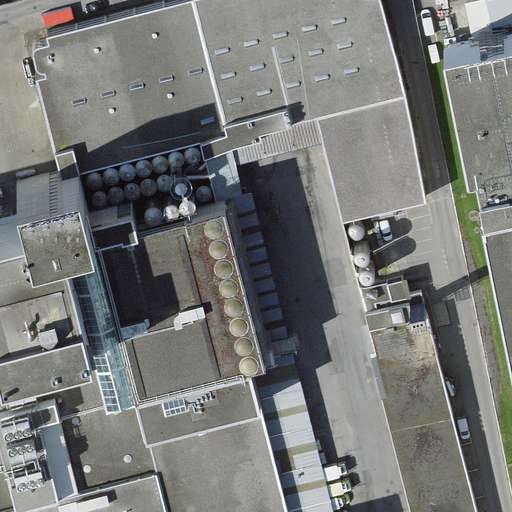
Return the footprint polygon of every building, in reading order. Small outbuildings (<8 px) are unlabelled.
[(407,106),(404,92),(381,0),(175,0),(33,34),(62,155),(104,331),(0,356),(0,511),(324,511),(237,144),(326,123),(346,208),(427,189),(407,106)] [(448,45),(470,160),(477,159),(511,151),(511,17),(445,29),(448,45)] [(511,151),(477,159),(488,217),(482,218),(511,362),(511,151)] [(24,198),(0,203),(0,356),(104,331),(62,155),(15,166),(24,198)] [(366,327),(410,511),(482,511),(433,310),(366,327)]
